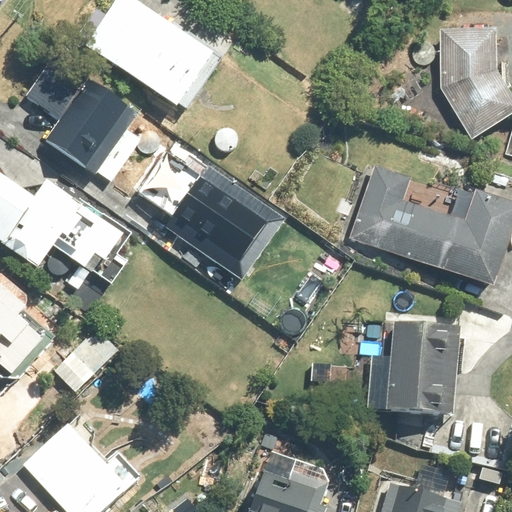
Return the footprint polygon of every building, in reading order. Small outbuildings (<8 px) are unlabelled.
[(94,27),(82,46),(173,102),(208,45),(136,0),(110,0),(103,13),(95,9),(86,22),(94,27)] [(438,87),(469,136),(511,109),(511,99),(492,68),(491,25),(436,27),(438,87)] [(57,118),(43,136),(93,171),(94,169),(109,179),(138,137),(122,126),(134,110),(53,53),(24,95),(57,118)] [(241,139),(222,126),(210,144),(229,157),(241,139)] [(188,242),(178,257),(205,275),(216,260),(240,276),(281,215),(205,163),(163,225),(188,242)] [(374,164),(350,235),(489,283),(511,215),(511,198),(474,185),(462,220),(400,199),(408,176),(374,164)] [(53,235),(73,248),(69,255),(88,269),(98,255),(102,258),(121,230),(95,212),(90,220),(73,208),(77,202),(65,194),(66,193),(42,177),(30,194),(0,173),(0,241),(32,264),(53,235)] [(0,375),(15,377),(51,334),(21,309),(17,315),(10,309),(18,300),(0,284),(0,375)] [(393,320),(384,405),(449,411),(458,327),(393,320)] [(380,324),(367,323),(366,339),(379,340),(380,324)] [(83,337),(51,369),(74,391),(116,348),(102,334),(83,337)] [(206,346),(195,359),(214,374),(224,361),(206,346)] [(128,351),(115,364),(123,373),(136,359),(128,351)] [(238,383),(237,385),(244,391),(256,376),(245,368),(235,381),(238,383)] [(65,424),(22,465),(65,511),(97,511),(137,475),(115,452),(102,464),(65,424)] [(263,470),(248,511),(320,511),(323,505),(316,504),(324,481),(285,468),(283,476),(263,470)] [(389,481),(379,511),(454,511),(458,500),(408,484),(408,487),(389,481)]
